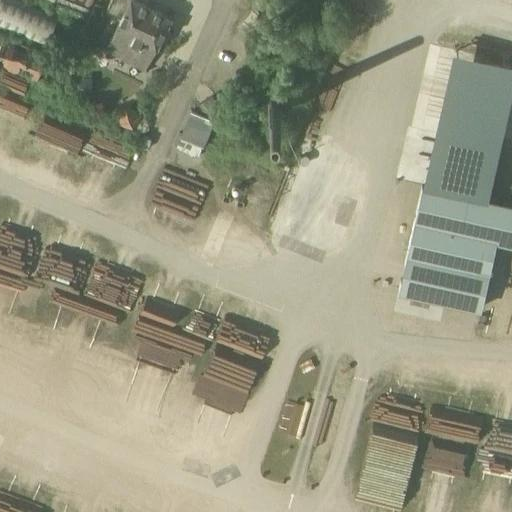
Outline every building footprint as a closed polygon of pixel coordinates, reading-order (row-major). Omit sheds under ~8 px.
[(19,0),(0,0),(0,24),(47,45),(59,17),(19,0)] [(56,0),(55,9),(91,15),(93,0),(56,0)] [(121,16),(105,50),(146,70),(171,17),(135,0),(110,0),(106,9),(121,16)] [(0,32),(0,63),(37,80),(48,53),(0,32)] [(511,80),(511,50),(493,46),(485,73),(511,80)] [(89,92),(91,77),(71,74),(69,90),(89,92)] [(511,95),(481,91),(478,116),(510,120),(511,105),(511,95)] [(175,139),(199,147),(209,116),(185,108),(175,139)] [(118,110),(118,125),(135,126),(136,111),(118,110)] [(84,144),(89,131),(42,116),(38,129),(84,144)] [(91,149),(130,170),(140,152),(100,131),(91,149)] [(291,165),(268,212),(328,241),(351,194),(291,165)] [(509,243),(511,230),(511,228),(511,203),(423,183),(399,290),(482,308),(497,240),(509,243)] [(157,184),(149,221),(195,231),(203,193),(157,184)] [(137,321),(124,354),(180,375),(192,343),(137,321)] [(208,346),(182,411),(228,430),(254,365),(208,346)]
